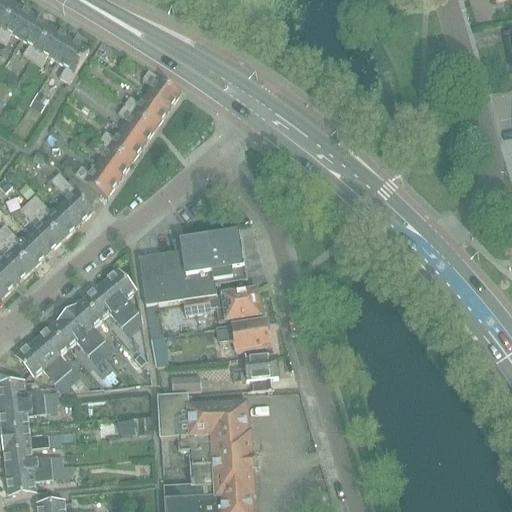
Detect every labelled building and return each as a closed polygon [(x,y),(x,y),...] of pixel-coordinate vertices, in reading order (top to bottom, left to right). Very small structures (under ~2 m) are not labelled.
[(0,0),(0,35),(17,8),(3,0),(0,0)] [(12,36),(21,42),(35,19),(17,8),(0,35),(0,44),(5,47),(12,36)] [(23,59),(32,64),(53,30),(35,19),(21,42),(30,47),(23,59)] [(32,64),(41,70),(48,58),(57,64),(72,42),(53,30),(32,64)] [(89,53),(72,42),(57,64),(66,70),(59,81),(68,87),(89,53)] [(153,90),(147,98),(169,113),(181,96),(159,81),(148,74),(142,83),(153,90)] [(38,96),(30,109),(38,114),(46,101),(38,96)] [(130,100),(124,108),(156,131),(169,113),(147,98),(141,107),(130,100)] [(128,124),(122,133),(144,149),(156,131),(124,108),(118,117),(128,124)] [(106,134),(100,143),(110,150),(132,165),(144,149),(122,133),(117,141),(106,134)] [(104,159),(98,167),(120,183),(132,165),(110,150),(100,143),(93,152),(104,159)] [(37,154),(32,161),(41,167),(46,160),(37,154)] [(107,201),(120,183),(98,167),(92,176),(68,160),(61,169),(85,185),(107,201)] [(51,184),(68,202),(61,209),(79,229),(94,214),(59,177),(51,184)] [(5,182),(0,186),(0,190),(4,196),(11,190),(5,182)] [(25,187),(17,193),(25,202),(33,195),(25,187)] [(36,198),(26,207),(34,213),(64,243),(79,229),(61,209),(53,216),(36,198)] [(37,232),(30,238),(48,258),(64,243),(34,213),(26,207),(20,214),(37,232)] [(5,228),(0,232),(0,239),(8,245),(33,273),(48,258),(30,238),(23,245),(5,228)] [(159,308),(184,305),(219,300),(218,288),(246,284),(244,270),(245,270),(239,236),(181,245),(182,248),(174,249),(175,256),(139,262),(147,310),(159,308)] [(0,254),(6,261),(0,266),(0,268),(17,288),(33,273),(8,245),(0,239),(0,254)] [(0,300),(2,302),(17,288),(0,268),(0,300)] [(118,274),(101,288),(131,323),(140,315),(127,302),(136,294),(118,274)] [(101,288),(84,303),(102,323),(109,317),(121,331),(131,323),(101,288)] [(257,294),(219,300),(184,305),(186,319),(212,315),(212,313),(217,312),(219,325),(261,319),(257,294)] [(84,303),(68,317),(86,337),(98,352),(106,344),(107,343),(95,329),(102,323),(84,303)] [(159,308),(147,310),(152,342),(164,340),(159,308)] [(140,315),(131,323),(138,332),(141,329),(139,316),(140,315)] [(68,317),(51,331),(69,351),(76,346),(87,360),(88,360),(98,352),(86,337),(68,317)] [(131,323),(121,331),(129,340),(138,332),(131,323)] [(236,356),(270,351),(267,325),(220,332),(222,345),(235,344),(236,356)] [(51,331),(35,345),(52,366),(64,379),(71,373),(72,372),(61,358),(69,351),(51,331)] [(106,344),(98,352),(105,360),(113,353),(106,344)] [(64,379),(52,366),(35,345),(17,360),(35,381),(43,374),(54,387),(64,379)] [(167,350),(153,352),(156,370),(170,368),(167,350)] [(98,352),(88,360),(96,368),(105,360),(98,352)] [(141,358),(135,363),(141,370),(147,365),(141,358)] [(249,384),(250,396),(271,394),(270,382),(278,381),(276,359),(245,362),(246,372),(234,373),(235,381),(247,380),(247,384),(249,384)] [(71,373),(64,379),(72,389),(79,383),(71,373)] [(64,379),(54,387),(62,397),(72,389),(64,379)] [(199,379),(171,381),(172,399),(200,397),(199,379)] [(26,396),(25,386),(0,388),(0,409),(0,412),(43,407),(42,398),(41,395),(26,396)] [(57,397),(42,398),(43,407),(55,406),(58,406),(57,397)] [(190,455),(191,471),(255,467),(255,460),(252,461),(251,435),(248,435),(247,406),(189,410),(189,399),(158,400),(161,442),(180,441),(180,455),(190,455)] [(55,406),(43,407),(44,418),(57,417),(55,406)] [(3,433),(29,430),(28,420),(44,418),(43,407),(0,412),(3,433)] [(135,423),(117,424),(118,438),(136,436),(135,423)] [(5,455),(32,452),(48,451),(47,439),(47,438),(30,440),(29,430),(3,433),(5,455)] [(60,438),(47,439),(48,451),(61,450),(60,438)] [(33,461),(32,452),(5,455),(7,476),(50,472),(49,461),(49,460),(33,461)] [(61,459),(49,461),(50,472),(62,471),(61,459)] [(252,511),(252,500),(255,500),(253,474),(255,474),(255,467),(191,471),(192,488),(164,490),(165,511),(252,511)] [(62,471),(50,472),(51,484),(72,481),(70,470),(62,471)] [(9,499),(36,496),(35,485),(51,484),(50,472),(7,476),(9,499)]
